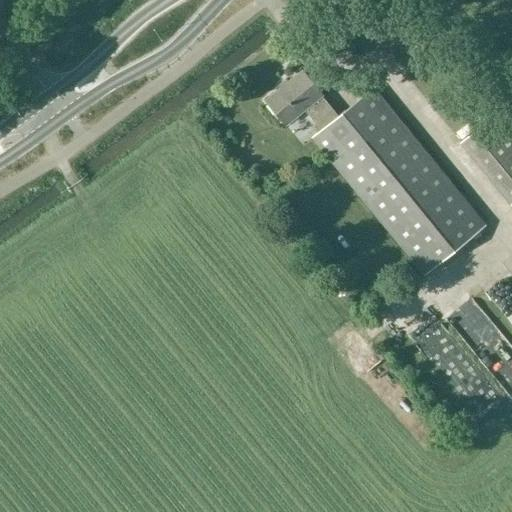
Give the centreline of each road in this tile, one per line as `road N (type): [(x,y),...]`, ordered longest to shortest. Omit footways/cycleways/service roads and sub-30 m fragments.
road 1 (tertiary): [(0,160),(108,84),(168,53),(219,0)]
road 2 (tertiary): [(166,0),(0,133)]
